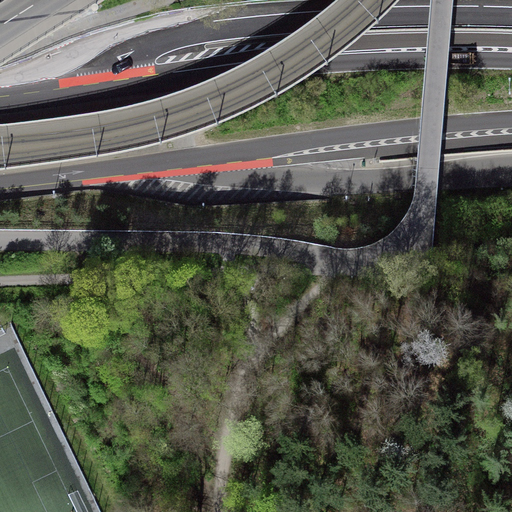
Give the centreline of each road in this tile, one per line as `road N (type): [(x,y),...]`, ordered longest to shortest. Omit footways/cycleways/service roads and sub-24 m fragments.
road 1 (motorway): [(511,18),(205,31),(47,72),(1,97)]
road 2 (secondary): [(511,51),(239,62),(1,97)]
road 3 (track): [(221,511),(223,452),(241,378),(259,345),(350,258)]
road 4 (motorway): [(240,157),(368,180),(511,168)]
road 5 (secondary): [(240,157),(511,125)]
road 6 (secondary): [(0,188),(240,157)]
